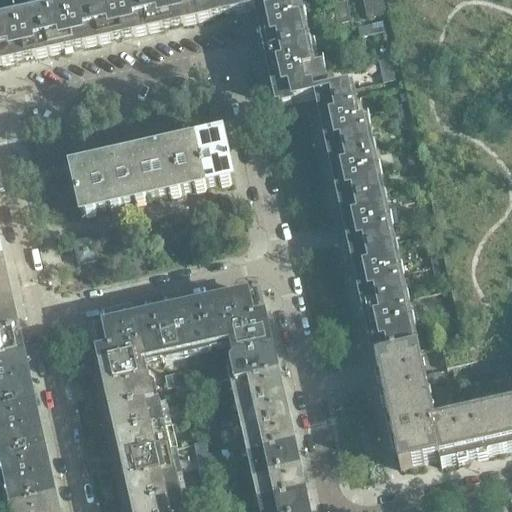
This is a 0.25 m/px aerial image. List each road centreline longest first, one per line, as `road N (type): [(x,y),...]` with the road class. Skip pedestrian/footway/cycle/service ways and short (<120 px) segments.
road 1 (residential): [(281,264),(234,74),(215,60),(0,106)]
road 2 (residential): [(337,511),(281,264)]
road 3 (residential): [(42,316),(281,264)]
road 4 (residential): [(0,116),(42,316)]
road 5 (residential): [(42,316),(85,511)]
